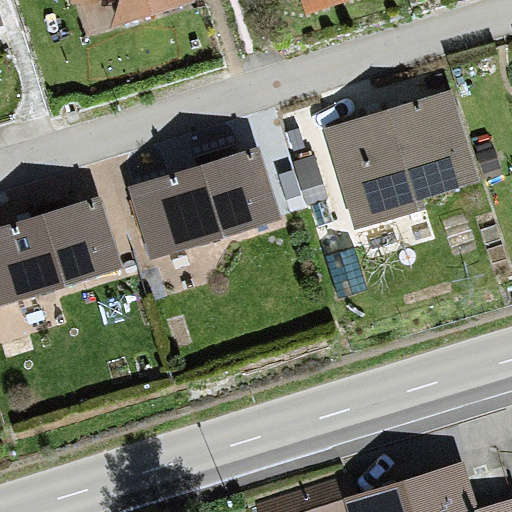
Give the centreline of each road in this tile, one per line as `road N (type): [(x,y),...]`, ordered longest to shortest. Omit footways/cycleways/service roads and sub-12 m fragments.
road 1 (residential): [(0,181),(511,19)]
road 2 (tertiary): [(15,511),(511,360)]
